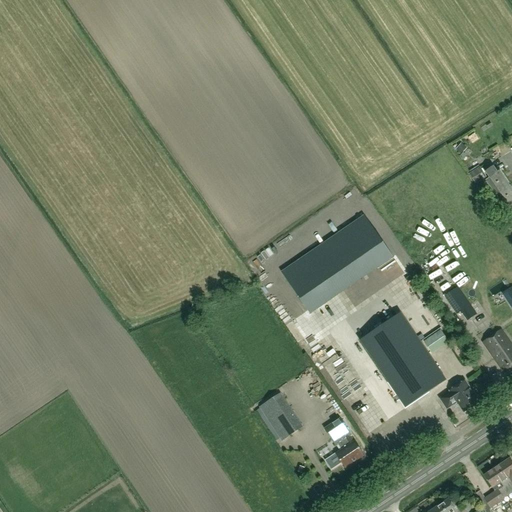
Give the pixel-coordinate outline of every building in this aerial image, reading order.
[(459,153),(465,147),(461,144),(456,149),(459,153)] [(480,167),(469,175),(477,187),(482,184),(480,182),(487,178),(480,167)] [(496,196),(509,186),(498,171),(494,174),(491,170),(486,173),(489,178),(490,178),(495,185),(493,187),(498,193),(495,195),(496,196)] [(511,191),(509,186),(496,196),(501,203),(506,200),(510,206),(509,206),(511,210),(511,191)] [(364,216),(281,273),(310,314),(392,257),(364,216)] [(511,228),(504,217),(501,220),(511,235),(511,228)] [(460,290),(447,299),(459,316),(464,313),(470,322),(478,316),(460,290)] [(495,301),(482,305),(488,324),(501,320),(495,301)] [(400,313),(359,341),(405,408),(446,380),(400,313)] [(468,326),(472,335),(486,329),(481,320),(468,326)] [(432,354),(449,342),(440,331),(424,342),(432,354)] [(511,346),(501,331),(483,343),(504,373),(511,367),(511,346)] [(450,392),(440,399),(447,409),(457,402),(463,412),(478,402),(465,381),(449,391),(450,392)] [(279,394),(259,408),(282,441),(301,427),(279,394)] [(338,445),(341,450),(336,454),(345,468),(364,456),(354,441),(354,442),(341,421),(336,425),(334,422),(325,429),(336,446),(338,445)] [(511,463),(509,459),(501,464),(509,476),(508,477),(511,484),(511,463)] [(509,476),(501,464),(493,470),(500,482),(499,482),(503,488),(498,491),(504,500),(505,500),(504,499),(511,493),(511,484),(508,477),(509,476)] [(484,476),(494,492),(484,498),(480,491),(475,495),(485,511),(491,511),(490,509),(504,500),(498,491),(503,488),(499,482),(500,482),(493,470),(484,476)] [(449,499),(440,505),(445,511),(455,511),(457,511),(449,499)]
